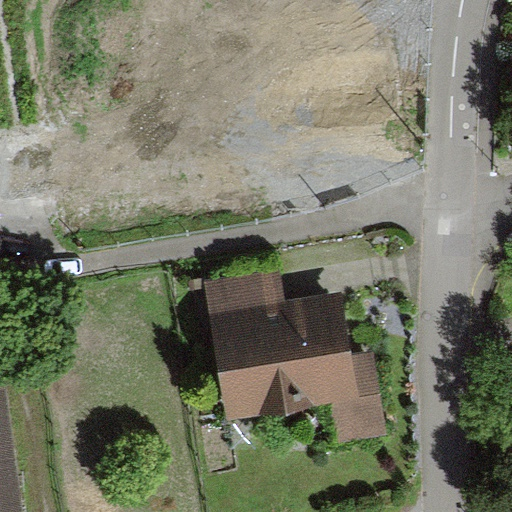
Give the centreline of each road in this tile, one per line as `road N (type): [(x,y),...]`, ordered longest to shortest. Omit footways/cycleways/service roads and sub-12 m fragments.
road 1 (residential): [(466,0),(452,93),(443,368),(452,511)]
road 2 (unknown): [(451,196),(0,277)]
